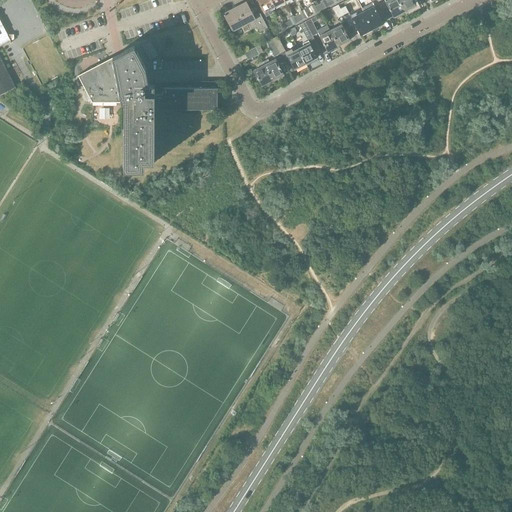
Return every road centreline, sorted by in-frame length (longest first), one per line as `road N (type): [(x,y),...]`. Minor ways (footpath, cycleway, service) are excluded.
road 1 (secondary): [(233,511),(342,341),(397,271),(511,174)]
road 2 (residential): [(477,0),(263,109),(247,103),(197,6)]
